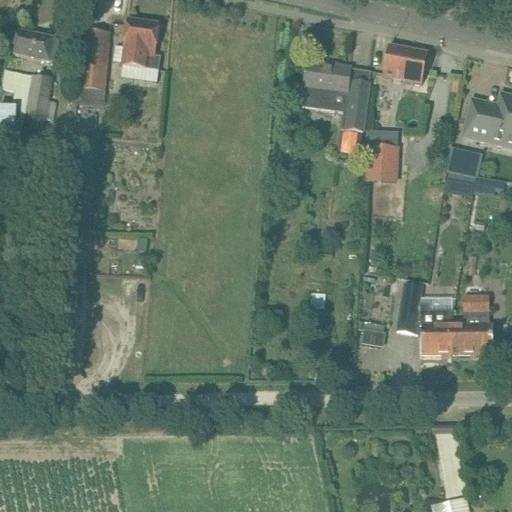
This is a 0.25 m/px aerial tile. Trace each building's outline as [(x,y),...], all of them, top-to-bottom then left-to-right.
[(123,68),(121,80),(157,85),(159,73),(161,59),(155,58),(159,28),(127,23),(125,43),(124,50),(125,50),(123,68)] [(83,33),(81,53),(76,108),(104,109),(110,35),(83,33)] [(19,34),(15,53),(14,56),(54,65),(59,42),(19,34)] [(389,48),(385,68),(383,79),(422,87),(428,55),(389,48)] [(370,84),(349,81),(351,69),(308,63),(304,90),(300,90),(298,109),(343,115),(341,132),(363,135),(370,84)] [(19,157),(39,160),(45,121),(53,122),(56,104),(50,103),(53,82),(5,72),(1,92),(15,95),(12,111),(0,109),(0,137),(20,139),(19,157)] [(393,96),(381,93),(378,114),(389,116),(393,96)] [(511,99),(501,97),(498,109),(472,103),(463,141),(511,152),(511,99)] [(367,149),(365,183),(396,185),(398,150),(397,150),(369,149),(367,149)] [(75,171),(73,186),(85,187),(87,172),(75,171)] [(474,189),(475,179),(448,175),(447,184),(474,189)] [(421,338),(421,357),(454,357),(453,328),(453,314),(429,314),(429,308),(420,308),(423,290),(405,286),(397,334),(421,338)] [(453,328),(454,357),(493,357),(493,328),(490,328),(489,299),(481,299),(481,286),(463,287),(463,328),(453,328)] [(363,349),(384,348),(384,327),(363,328),(363,349)] [(456,455),(453,431),(434,433),(436,457),(456,455)]
